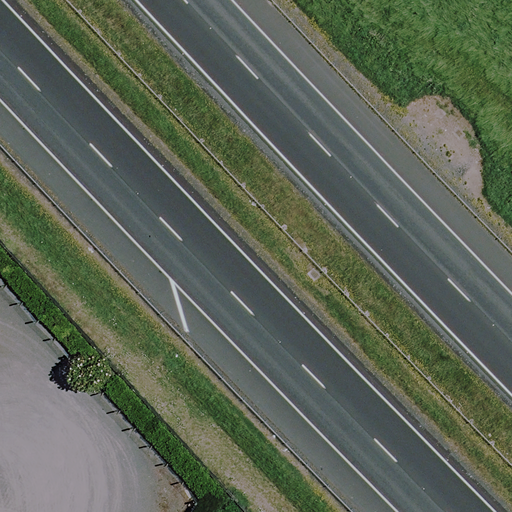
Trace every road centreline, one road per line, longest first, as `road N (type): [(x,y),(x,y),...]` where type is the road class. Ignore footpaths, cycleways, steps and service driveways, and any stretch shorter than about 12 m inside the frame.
road 1 (motorway): [(406,511),(234,335),(0,72)]
road 2 (motorway): [(159,0),(391,264),(511,386)]
